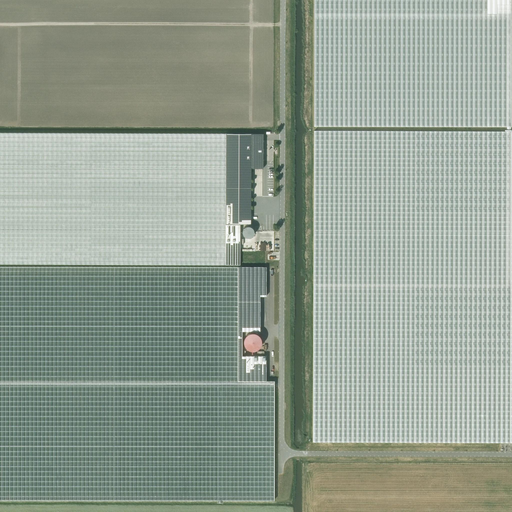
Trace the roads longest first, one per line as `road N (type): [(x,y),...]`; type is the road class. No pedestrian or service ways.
road 1 (unclassified): [(282,0),(281,453)]
road 2 (unclassified): [(281,453),(511,454)]
